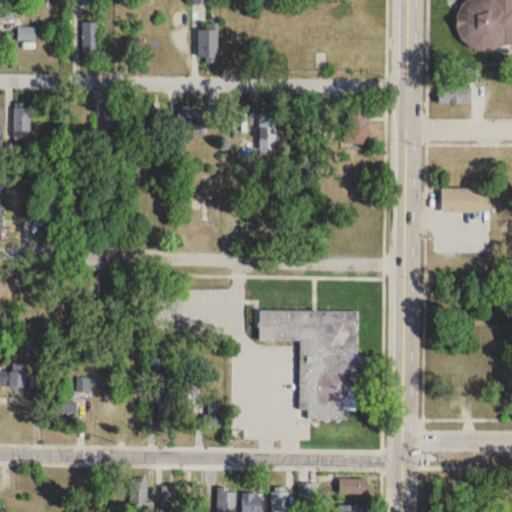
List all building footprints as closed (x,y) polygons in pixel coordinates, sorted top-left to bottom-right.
[(0,0),(0,19),(14,20),(14,2),(8,2),(8,0),(0,0)] [(511,0),(459,0),(460,48),(511,47),(511,0)] [(98,22),(83,22),(83,53),(98,53),(98,22)] [(18,40),(35,40),(35,27),(18,27),(18,40)] [(199,30),(199,60),(218,60),(218,30),(199,30)] [(468,85),(439,85),(439,105),(468,105),(468,85)] [(104,106),(104,127),(120,127),(120,106),(104,106)] [(202,130),(202,111),(192,111),(192,106),(179,106),(179,130),(202,130)] [(13,132),(30,132),(30,107),(13,107),(13,132)] [(72,109),(72,135),(88,135),(88,109),(72,109)] [(169,134),(169,110),(150,110),(150,134),(169,134)] [(259,142),(244,142),(244,156),(265,156),(265,150),(279,150),(279,113),(259,112),(259,142)] [(345,146),(369,146),(369,114),(345,114),(345,146)] [(491,190),(441,190),(441,213),(491,213),(491,190)] [(357,311),(259,310),(258,340),(299,340),(299,408),(307,408),(307,418),(347,419),(348,410),(356,410),(357,311)] [(0,366),(0,386),(24,386),(24,362),(10,362),(10,367),(0,366)] [(175,396),(158,396),(158,426),(175,426),(175,396)] [(130,504),(136,504),(135,511),(152,511),(153,502),(147,502),(147,478),(130,478),(130,504)] [(339,478),(339,493),(368,493),(368,478),(339,478)] [(180,511),(181,485),(161,485),(161,511),(180,511)] [(217,511),(235,511),(235,487),(217,487),(217,511)] [(271,511),(288,511),(288,491),(271,491),(271,511)] [(242,511),(260,511),(260,492),(242,492),(242,511)]
